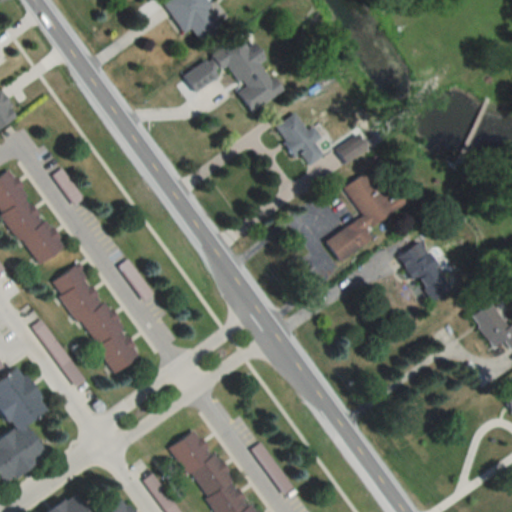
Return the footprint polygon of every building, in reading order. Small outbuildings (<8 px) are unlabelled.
[(159,0),(157,1),(179,34),(186,29),(195,43),(215,30),(201,9),(204,7),(199,0),(159,0)] [(277,91),(257,61),(260,59),(249,42),(242,47),(234,36),(177,75),(189,93),(214,76),(212,72),(223,65),(238,87),(232,91),(246,111),(277,91)] [(0,121),(9,115),(0,102),(0,121)] [(309,141),(316,137),(309,125),(301,130),(291,112),(270,125),(288,157),(296,152),(304,165),(318,156),(309,141)] [(0,173),(0,216),(31,265),(58,248),(8,168),(0,173)] [(80,198),(58,168),(49,175),(71,204),(80,198)] [(384,198),(367,169),(339,186),(358,217),(320,241),(332,262),(369,239),(362,229),(400,205),(393,192),(384,198)] [(418,241),(395,254),(424,302),(446,289),(418,241)] [(107,374),(135,356),(76,262),(48,280),(107,374)] [(506,332),(482,298),(463,311),(487,346),(506,332)] [(0,479),(37,458),(16,424),(38,411),(11,366),(0,372),(0,426),(3,432),(0,434),(0,479)] [(511,380),(494,392),(510,415),(511,413),(511,380)] [(167,446),(210,511),(250,511),(195,427),(167,446)] [(248,449),(279,494),(288,488),(258,442),(248,449)] [(87,511),(77,511),(67,495),(39,511),(124,511),(114,496),(87,511)]
